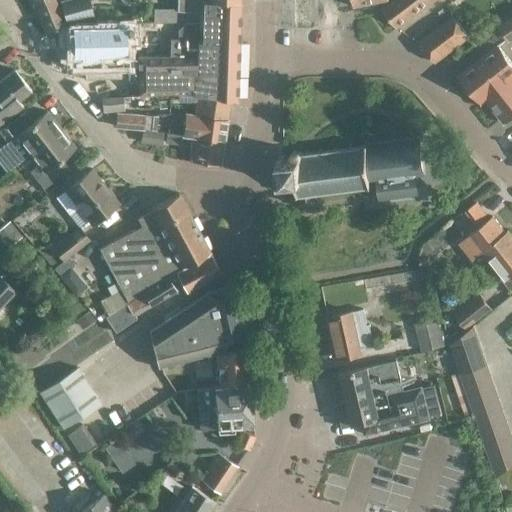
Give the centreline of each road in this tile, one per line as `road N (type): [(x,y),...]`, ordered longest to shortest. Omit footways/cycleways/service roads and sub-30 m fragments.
road 1 (residential): [(246,182),(148,172),(121,156),(2,0)]
road 2 (secondary): [(260,476),(276,441),(285,376),(246,182)]
road 3 (residential): [(511,179),(412,68),(390,60),(264,58)]
road 4 (secondary): [(246,182),(264,58)]
